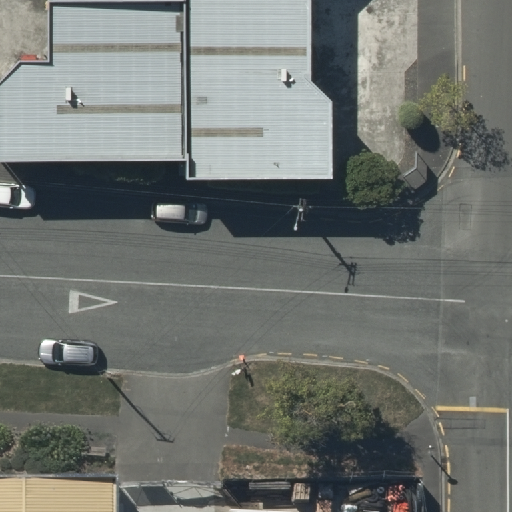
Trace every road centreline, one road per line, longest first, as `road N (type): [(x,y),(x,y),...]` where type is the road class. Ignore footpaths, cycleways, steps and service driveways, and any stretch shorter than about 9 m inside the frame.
road 1 (unclassified): [(0,276),(511,310)]
road 2 (unclassified): [(511,374),(509,511)]
